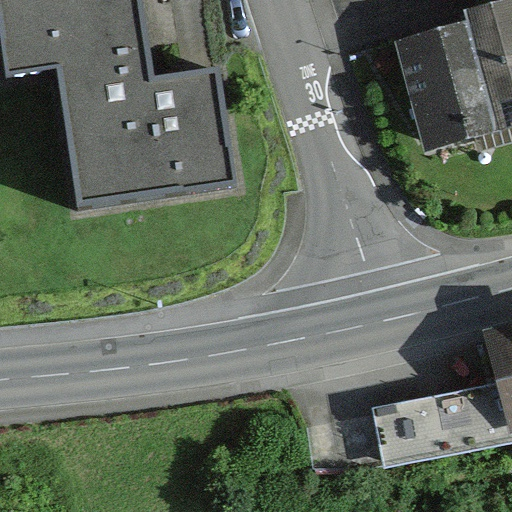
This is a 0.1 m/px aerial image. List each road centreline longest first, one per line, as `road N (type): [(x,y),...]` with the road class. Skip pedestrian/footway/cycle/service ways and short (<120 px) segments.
road 1 (tertiary): [(386,319),(86,373),(0,380)]
road 2 (residential): [(386,319),(290,0)]
road 3 (tertiary): [(511,286),(386,319)]
